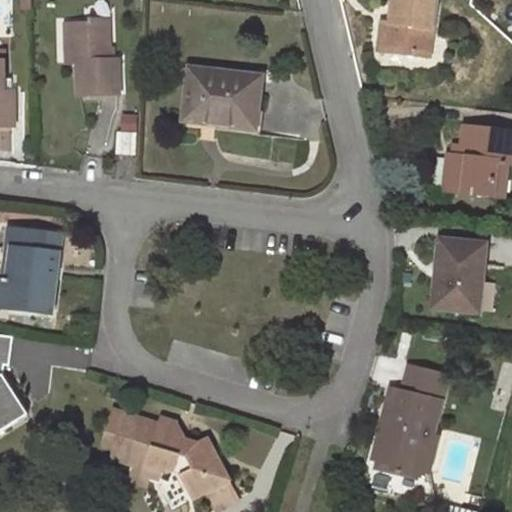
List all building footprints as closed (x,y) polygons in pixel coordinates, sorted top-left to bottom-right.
[(378,50),(430,58),(436,0),(392,0),(389,22),(382,21),(378,50)] [(70,24),(72,62),(78,62),(79,95),(120,93),(118,59),(111,59),(109,21),(91,20),(91,24),(70,24)] [(0,126),(14,126),(14,90),(5,90),(3,50),(0,49),(0,126)] [(187,120),(255,128),(261,77),(192,68),(187,120)] [(459,155),(452,154),(447,153),(443,189),(505,196),(510,166),(511,165),(511,132),(463,126),(460,145),(459,155)] [(138,154),(139,134),(120,134),(119,153),(138,154)] [(459,155),(460,145),(453,144),(452,154),(459,155)] [(8,281),(3,280),(0,279),(0,306),(52,312),(60,236),(9,230),(7,250),(12,251),(8,281)] [(438,307),(476,310),(482,244),(440,240),(437,268),(441,268),(438,307)] [(12,251),(7,250),(3,280),(8,281),(12,251)] [(11,338),(0,336),(0,428),(21,414),(0,381),(0,365),(1,364),(7,364),(11,338)] [(393,463),(392,469),(419,475),(421,469),(430,471),(438,436),(433,435),(447,376),(407,366),(401,390),(390,388),(373,460),(376,461),(377,459),(393,463)] [(181,505),(182,511),(186,511),(187,511),(193,499),(207,492),(229,480),(208,438),(200,443),(189,449),(171,442),(177,423),(160,416),(157,424),(114,410),(107,432),(114,435),(118,439),(115,448),(112,458),(134,466),(144,469),(142,473),(147,475),(160,479),(171,502),(181,505)] [(189,449),(200,443),(186,437),(177,423),(171,442),(189,449)] [(114,435),(107,432),(103,444),(115,448),(118,439),(114,435)] [(377,459),(376,461),(375,469),(391,473),(392,469),(393,463),(377,459)] [(144,469),(134,466),(129,482),(144,486),(147,475),(142,473),(144,469)] [(229,480),(207,492),(214,506),(236,494),(229,480)]
